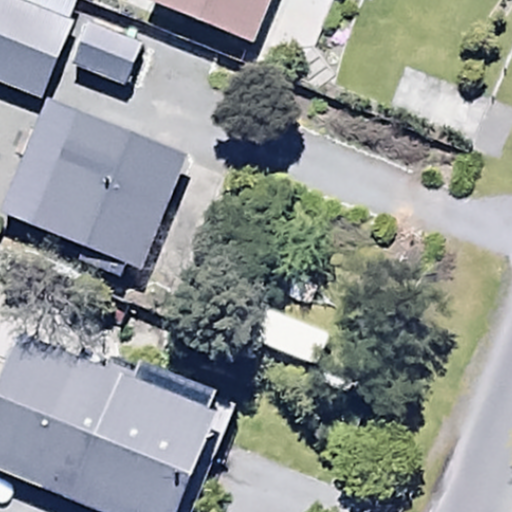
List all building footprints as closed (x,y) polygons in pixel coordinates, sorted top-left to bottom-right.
[(76,28),(6,0),(3,0),(0,8),(0,81),(47,101),(76,28)] [(161,0),(160,4),(262,44),(279,0),(161,0)] [(147,58),(93,36),(79,69),(134,91),(147,58)] [(480,96),(409,67),(393,106),(464,135),(480,96)] [(195,166),(59,106),(43,142),(73,155),(42,227),(148,274),(195,166)] [(193,511),(232,420),(29,336),(0,407),(0,470),(101,511),(193,511)]
